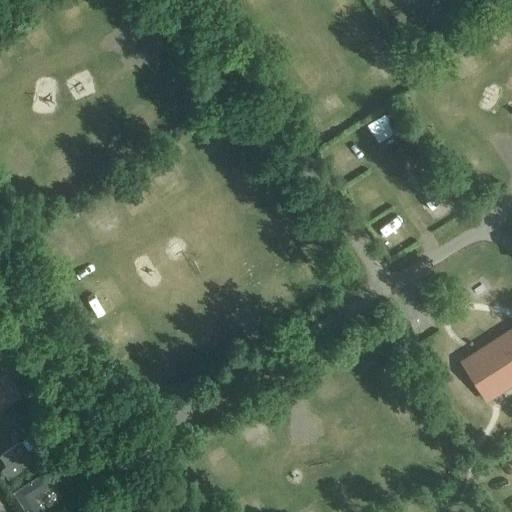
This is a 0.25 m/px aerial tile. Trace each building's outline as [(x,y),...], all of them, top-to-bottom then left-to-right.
[(69,0),(63,0),(55,5),(71,29),(83,21),(69,0)] [(440,0),(446,9),(462,0),(440,0)] [(351,25),(361,45),(381,35),(370,15),(351,25)] [(33,60),(54,45),(34,18),(13,34),(33,60)] [(496,47),(511,38),(503,24),(487,33),(496,47)] [(389,45),(365,60),(377,78),(401,64),(389,45)] [(0,76),(14,67),(0,46),(0,76)] [(473,46),(460,55),(469,67),(482,58),(473,46)] [(194,83),(173,95),(185,115),(206,103),(194,83)] [(349,97),(330,108),(342,126),(360,115),(349,97)] [(151,103),(132,115),(149,141),(167,129),(151,103)] [(435,119),(448,140),(473,123),(460,103),(435,119)] [(108,166),(126,157),(109,126),(95,134),(102,148),(99,150),(108,166)] [(347,139),(326,149),(336,168),(356,158),(347,139)] [(172,149),(153,164),(173,188),(191,174),(172,149)] [(15,175),(32,165),(22,150),(6,161),(15,175)] [(70,153),(51,164),(68,191),(87,179),(70,153)] [(473,182),(492,175),(484,156),(465,163),(473,182)] [(239,177),(249,198),(265,190),(256,169),(239,177)] [(355,185),(360,195),(380,185),(374,175),(355,185)] [(138,211),(156,202),(144,179),(126,188),(138,211)] [(439,182),(420,194),(435,218),(454,206),(439,182)] [(83,213),(95,232),(121,217),(108,197),(83,213)] [(260,215),(271,230),(296,212),(285,197),(260,215)] [(67,250),(84,240),(74,221),(57,231),(67,250)] [(295,278),(280,286),(289,306),(305,299),(295,278)] [(213,353),(234,342),(219,316),(199,328),(213,353)] [(111,345),(138,333),(132,319),(105,330),(111,345)] [(511,327),(461,361),(486,400),(511,383),(511,327)] [(180,338),(161,350),(177,375),(196,363),(180,338)] [(325,394),(343,384),(333,368),(316,379),(325,394)] [(0,406),(19,394),(5,374),(0,377),(0,406)] [(399,419),(420,406),(407,384),(385,397),(399,419)] [(35,395),(30,386),(23,391),(28,399),(35,395)] [(246,419),(266,445),(279,435),(259,409),(246,419)] [(405,425),(410,433),(427,422),(421,414),(405,425)] [(40,441),(34,432),(0,454),(0,457),(5,465),(0,469),(6,478),(52,446),(46,436),(40,441)] [(197,453),(210,480),(231,471),(218,443),(197,453)] [(511,460),(500,466),(507,482),(511,479),(511,460)] [(393,468),(377,478),(388,496),(405,486),(393,468)] [(12,492),(25,511),(39,511),(42,510),(33,495),(53,482),(45,470),(12,492)] [(362,481),(342,489),(350,511),(363,511),(373,509),(362,481)] [(250,511),(269,511),(264,503),(250,511)]
